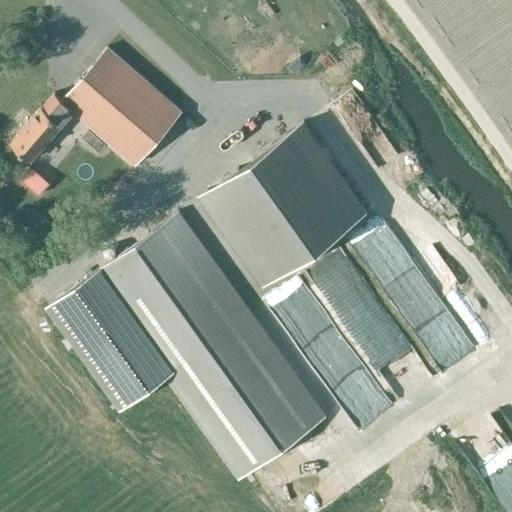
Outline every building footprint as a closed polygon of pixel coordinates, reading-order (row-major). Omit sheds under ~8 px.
[(181,107),(107,44),(61,98),(75,109),(136,161),(181,107)] [(299,54),(288,63),(295,71),(306,62),(299,54)] [(64,122),(75,109),(61,98),(54,91),(12,140),(33,158),(64,122)] [(198,192),(263,283),(368,207),(304,116),(198,192)] [(178,206),(94,267),(168,370),(241,472),(325,412),(178,206)] [(168,370),(94,267),(48,300),(122,403),(168,370)] [(290,311),(301,331),(328,316),(323,306),(328,303),(322,293),(290,311)] [(424,366),(411,373),(416,384),(466,359),(454,335),(417,353),(424,366)] [(319,371),(333,392),(370,368),(357,346),(319,371)] [(511,388),(494,404),(511,423),(511,388)] [(393,412),(386,394),(366,402),(369,411),(354,416),(360,431),(387,421),(390,430),(414,422),(409,407),(393,412)]
